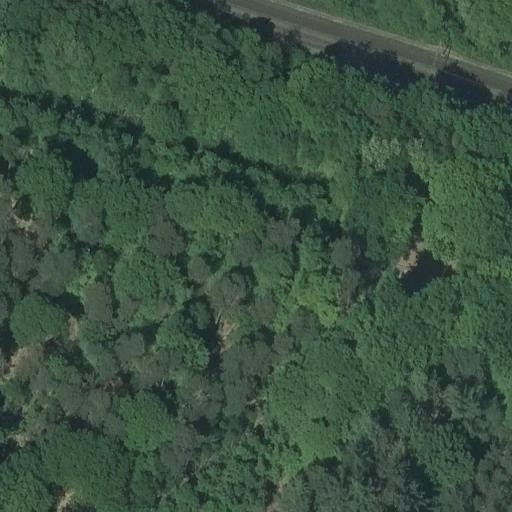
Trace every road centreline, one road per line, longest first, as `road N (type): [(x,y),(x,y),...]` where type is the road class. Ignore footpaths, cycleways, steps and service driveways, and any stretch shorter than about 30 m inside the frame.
road 1 (unclassified): [(0,170),(511,306)]
road 2 (track): [(477,297),(221,511)]
